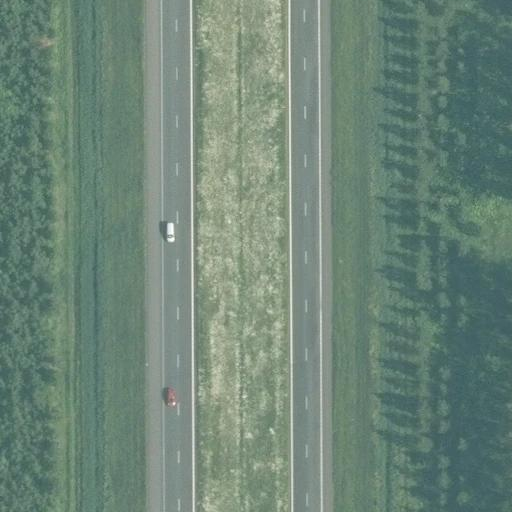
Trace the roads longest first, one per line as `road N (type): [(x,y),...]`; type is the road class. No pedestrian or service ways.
road 1 (motorway): [(304,511),(300,0)]
road 2 (motorway): [(175,0),(178,511)]
